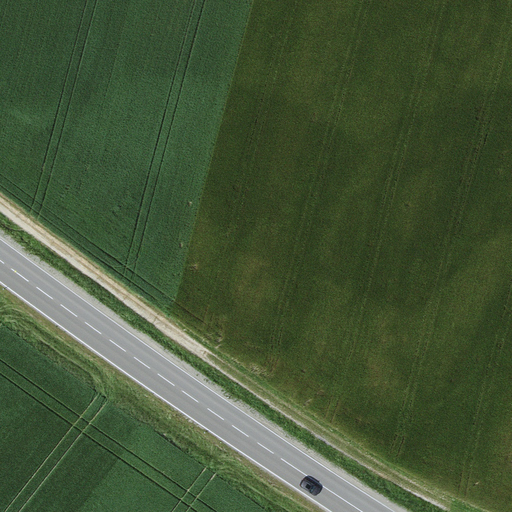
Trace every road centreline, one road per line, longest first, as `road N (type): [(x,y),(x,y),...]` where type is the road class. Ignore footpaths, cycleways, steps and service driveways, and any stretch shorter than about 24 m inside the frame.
road 1 (secondary): [(0,259),(359,511)]
road 2 (track): [(206,355),(0,204)]
